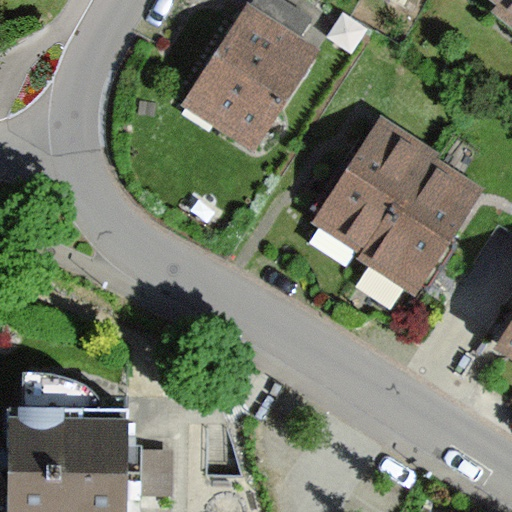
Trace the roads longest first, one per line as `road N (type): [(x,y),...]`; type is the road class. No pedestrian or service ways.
road 1 (residential): [(511,487),(158,260),(100,210),(80,146)]
road 2 (residential): [(80,146),(77,84),(123,0)]
road 3 (track): [(0,291),(52,296),(136,342)]
